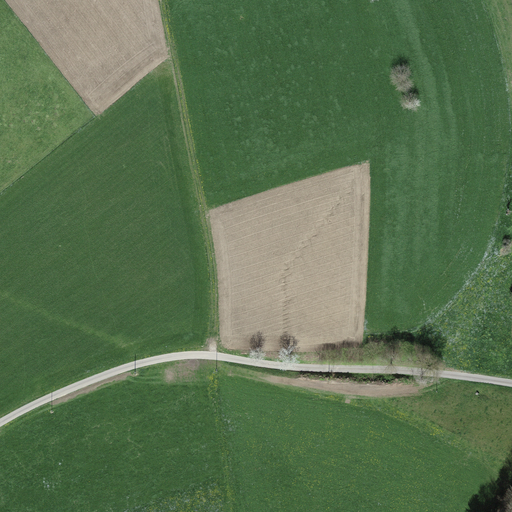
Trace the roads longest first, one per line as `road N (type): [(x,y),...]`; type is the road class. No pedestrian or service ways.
road 1 (unclassified): [(511,383),(172,356),(114,371),(0,422)]
road 2 (track): [(170,0),(212,268),(210,354)]
